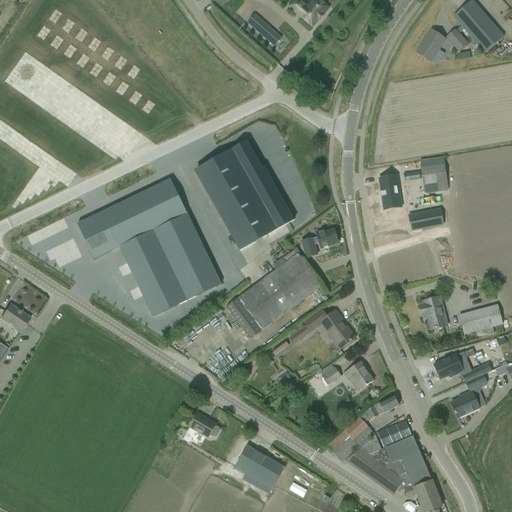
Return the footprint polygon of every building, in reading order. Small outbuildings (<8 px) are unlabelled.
[(328,9),(321,4),(324,0),(324,1),(325,0),(314,0),(306,10),(295,1),(288,9),(300,19),(300,18),(312,28),(328,9)] [(453,18),(477,45),(483,53),(485,54),(504,38),(472,1),(453,18)] [(274,47),(281,39),(254,15),(247,23),(256,31),(274,47)] [(445,40),(432,31),(417,53),(430,63),(445,40)] [(467,44),(456,31),(446,38),(458,52),(467,44)] [(477,45),(474,48),(480,55),(483,53),(477,45)] [(418,151),(511,139),(511,61),(436,71),(439,93),(422,95),(421,99),(420,90),(417,89),(415,95),(405,97),(406,105),(392,107),(396,134),(386,136),(388,158),(407,156),(405,141),(410,140),(413,133),(416,135),(418,151)] [(233,152),(195,173),(240,251),(294,221),(264,168),(262,169),(247,142),(232,151),(233,152)] [(444,158),(420,162),(420,163),(424,194),(448,191),(444,159),(444,158)] [(396,178),(378,181),(383,211),(401,208),(396,178)] [(171,180),(77,225),(94,260),(119,248),(153,318),(221,285),(171,180)] [(435,211),(410,216),(413,232),(438,227),(435,211)] [(400,228),(382,235),(386,247),(405,239),(400,228)] [(318,238),(307,241),(300,243),(305,259),(317,256),(314,246),(319,244),(321,249),(338,244),(334,230),(326,233),(325,231),(316,234),(318,238)] [(273,267),(276,271),(258,285),(226,308),(250,340),(322,287),(302,260),(303,260),(296,249),(291,253),(273,267)] [(412,257),(410,257),(417,280),(429,276),(420,249),(411,252),(412,257)] [(260,282),(275,271),(269,264),(254,275),(260,282)] [(431,331),(440,328),(447,327),(439,298),(423,303),(419,304),(422,313),(426,312),(431,331)] [(498,305),(458,316),(464,336),(478,332),(479,337),(486,335),(487,336),(494,334),(492,328),(503,326),(498,305)] [(20,333),(24,327),(25,326),(30,319),(10,306),(5,314),(1,320),(20,333)] [(339,351),(342,349),(355,339),(335,312),(327,318),(322,311),(314,317),(304,324),(307,327),(290,339),(294,345),(321,326),(339,351)] [(275,356),(289,347),(285,342),(272,351),(275,356)] [(456,356),(434,366),(440,380),(454,374),(455,376),(460,374),(461,377),(463,376),(472,372),(463,353),(456,356)] [(255,360),(251,368),(256,371),(261,363),(255,360)] [(360,391),(373,382),(361,363),(352,369),(344,375),(348,381),(352,379),(360,391)] [(491,372),(494,370),(494,371),(496,370),(493,363),(488,365),(462,376),(466,383),(483,376),(491,372)] [(340,378),(335,370),(331,364),(320,372),(324,377),(323,378),(328,386),(340,378)] [(496,370),(494,371),(497,377),(507,373),(511,383),(511,382),(511,366),(508,368),(507,365),(496,370)] [(483,376),(466,383),(469,391),(486,383),(483,376)] [(436,396),(438,401),(455,394),(453,389),(436,396)] [(479,409),(472,393),(464,396),(465,398),(451,404),(457,419),(479,409)] [(342,464),(374,435),(363,423),(368,419),(369,422),(390,411),(399,407),(394,397),(385,401),(373,407),(334,441),(328,447),(327,448),(332,453),(333,453),(342,464)] [(219,429),(215,427),(216,425),(198,414),(190,428),(208,439),(210,435),(214,437),(216,437),(219,431),(219,429)] [(375,436),(347,461),(377,485),(393,497),(397,492),(398,493),(399,492),(405,490),(408,499),(414,497),(419,511),(420,511),(423,511),(422,511),(429,511),(442,507),(441,505),(432,482),(419,452),(413,437),(385,449),(381,451),(375,436)] [(247,447),(241,457),(234,469),(272,491),(278,479),(284,469),(247,447)]
